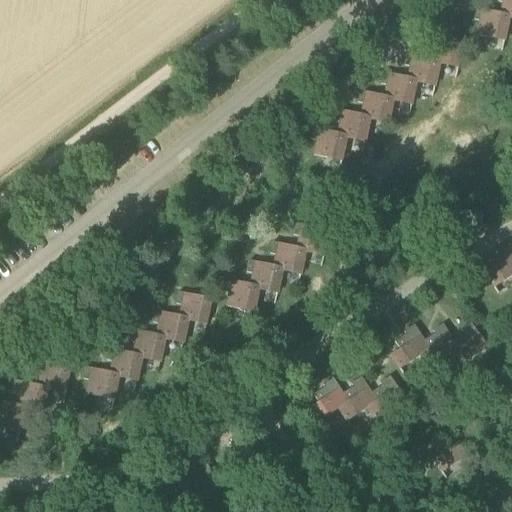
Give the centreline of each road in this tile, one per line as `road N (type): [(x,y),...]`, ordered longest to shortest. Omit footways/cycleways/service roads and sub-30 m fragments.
road 1 (residential): [(511,227),(404,297),(328,330),(250,402),(169,453),(69,485),(0,485)]
road 2 (residential): [(445,0),(335,89),(142,279),(0,369)]
road 3 (track): [(267,0),(0,214)]
